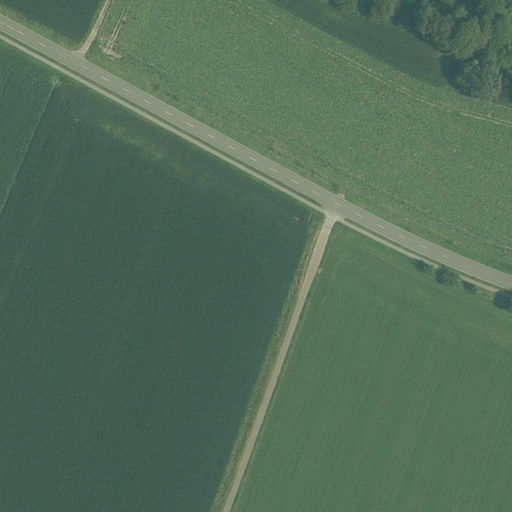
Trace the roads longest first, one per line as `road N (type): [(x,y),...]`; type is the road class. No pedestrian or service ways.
road 1 (tertiary): [(0,23),(335,204)]
road 2 (unclassified): [(335,204),(225,511)]
road 3 (tertiary): [(335,204),(511,283)]
